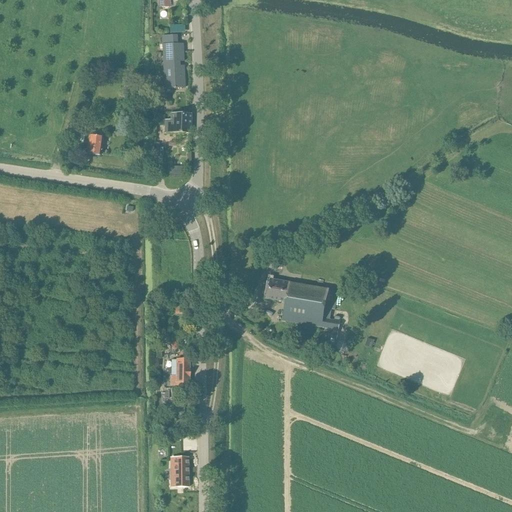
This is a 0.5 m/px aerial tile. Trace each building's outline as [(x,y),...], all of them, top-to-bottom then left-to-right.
[(157,0),(158,8),(170,7),(169,0),(157,0)] [(169,34),(184,34),(184,26),(169,26),(169,34)] [(162,76),(158,76),(158,81),(159,85),(159,86),(160,86),(163,86),(163,89),(184,88),(183,66),(179,66),(179,62),(183,62),(183,53),(182,45),(177,45),(176,37),(161,37),(161,45),(161,46),(161,54),(162,76)] [(73,127),(79,129),(87,103),(81,102),(80,102),(73,127)] [(189,134),(190,115),(169,114),(169,121),(164,121),(164,116),(153,115),(152,126),(164,126),(163,134),(189,134)] [(84,136),(83,143),(87,144),(86,154),(99,156),(102,139),(103,133),(89,131),(88,137),(84,136)] [(276,270),(277,259),(265,258),(264,268),(276,270)] [(268,280),(265,299),(285,302),(282,322),(322,328),(330,329),(327,345),(335,347),(336,340),(339,322),(330,320),(331,310),(332,310),(333,310),(334,310),(337,292),(328,290),(288,283),(268,280)] [(182,305),(174,305),(174,315),(180,315),(190,315),(190,310),(190,305),(182,305)] [(367,338),(365,346),(372,348),(374,340),(368,338),(367,338)] [(169,386),(188,387),(188,360),(175,360),(175,377),(169,377),(169,386)] [(167,414),(183,414),(183,404),(167,404),(167,414)] [(187,458),(169,458),(170,488),(188,488),(187,458)]
